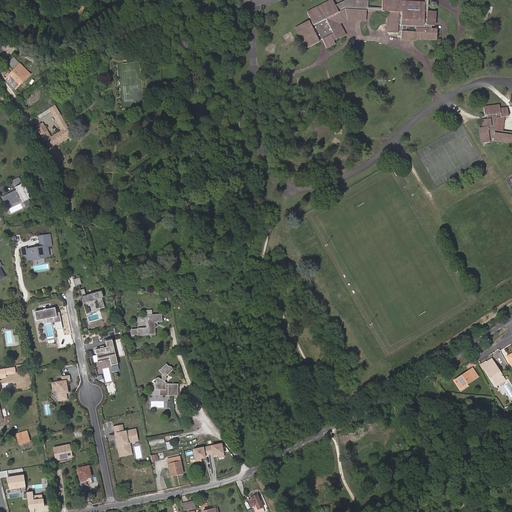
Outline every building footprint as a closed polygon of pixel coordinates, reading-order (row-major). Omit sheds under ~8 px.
[(366,11),(388,12),(387,33),(397,33),(398,31),(401,31),(401,40),(415,41),(415,39),(436,41),(437,29),(431,29),(432,26),(435,26),(436,12),(428,11),(428,0),(425,0),(425,3),(382,0),(382,8),(368,7),(368,0),(348,0),(347,1),(336,6),(332,0),(331,0),(307,12),(311,20),(296,28),(306,49),(319,42),(319,41),(322,39),(327,49),(336,44),(334,41),(345,35),(339,23),(346,20),(366,21),(366,11)] [(16,90),(31,74),(14,58),(8,63),(15,69),(5,79),(16,90)] [(72,71),(70,65),(61,70),(63,76),(72,71)] [(17,106),(11,96),(8,98),(14,108),(17,106)] [(55,145),(71,135),(67,128),(68,128),(65,121),(66,120),(63,115),(62,116),(55,105),(49,109),(51,112),(60,127),(59,128),(61,131),(51,136),(43,123),(36,127),(49,148),(58,163),(64,160),(55,145)] [(493,141),(511,143),(511,132),(502,131),(495,130),(496,118),(504,117),(508,116),(507,107),(500,108),(500,105),(484,107),(485,115),(487,115),(488,119),(482,120),(483,127),(480,128),(482,143),(490,142),(489,139),(494,138),(493,141)] [(40,118),(51,112),(49,109),(38,116),(40,118)] [(502,131),(504,117),(496,118),(495,130),(502,131)] [(22,182),(19,177),(12,180),(14,185),(22,182)] [(30,195),(25,185),(24,186),(23,183),(15,187),(16,190),(2,197),(7,206),(21,199),(22,202),(30,198),(29,196),(30,195)] [(49,255),(48,249),(47,246),(49,245),(48,241),(40,242),(41,247),(39,247),(26,249),(26,248),(22,248),(22,254),(27,253),(28,258),(33,258),(33,257),(43,255),(44,256),(49,255)] [(82,284),(80,277),(73,279),(75,286),(82,284)] [(105,306),(102,297),(104,297),(102,290),(86,295),(84,288),(81,289),(83,298),(82,298),(84,303),(97,299),(100,308),(105,306)] [(58,313),(58,312),(56,313),(55,308),(52,308),(50,309),(46,309),(44,309),(44,310),(41,310),(40,310),(34,312),(36,321),(42,319),(42,318),(44,318),(49,317),(51,317),(53,316),(55,322),(54,322),(56,329),(63,328),(61,321),(60,318),(60,315),(58,315),(58,313)] [(155,332),(155,325),(157,325),(158,324),(158,321),(156,320),(156,319),(162,319),(161,312),(146,313),(147,325),(138,326),(138,333),(155,332)] [(103,340),(104,346),(93,349),(96,363),(108,360),(109,365),(112,364),(113,371),(121,369),(113,338),(103,340)] [(162,379),(159,379),(158,378),(156,378),(155,379),(154,379),(154,381),(153,383),(154,384),(154,390),(165,390),(165,386),(167,386),(168,395),(177,395),(177,383),(165,384),(165,382),(164,381),(165,379),(165,377),(172,370),(172,368),(170,366),(168,366),(166,363),(159,370),(163,374),(162,375),(162,379)] [(498,372),(492,363),(488,366),(486,363),(482,366),(484,368),(491,378),(492,378),(497,386),(505,380),(499,371),(498,372)] [(467,382),(468,383),(478,377),(474,370),(470,373),(469,371),(455,381),(460,387),(467,382)] [(105,374),(107,382),(114,380),(111,372),(105,374)] [(23,386),(21,373),(11,374),(12,383),(11,384),(12,388),(23,386)] [(67,388),(66,385),(67,385),(67,380),(69,380),(69,376),(62,377),(62,381),(52,382),(53,390),(57,390),(58,400),(66,399),(65,393),(68,392),(68,388),(67,388)] [(129,450),(127,441),(129,441),(137,439),(135,430),(123,432),(122,426),(114,427),(115,433),(117,433),(118,438),(116,439),(118,445),(119,445),(120,452),(129,450)] [(29,441),(26,432),(17,434),(19,443),(29,441)] [(131,454),(131,450),(129,442),(137,440),(137,439),(129,441),(127,441),(129,450),(120,452),(119,445),(118,445),(120,456),(131,454)] [(221,443),(192,447),(194,462),(202,461),(201,456),(218,454),(218,457),(223,456),(221,443)] [(72,457),(69,445),(53,448),(56,460),(72,457)] [(183,473),(179,457),(167,459),(171,476),(183,473)] [(91,477),(88,467),(78,469),(80,482),(85,481),(85,479),(91,477)] [(0,473),(3,486),(12,484),(8,471),(0,473)] [(32,489),(30,478),(17,481),(19,491),(32,489)] [(258,509),(265,506),(258,492),(252,495),(253,496),(251,497),(251,499),(248,500),(251,506),(256,504),(258,509)] [(195,507),(194,501),(183,503),(184,510),(195,507)]
